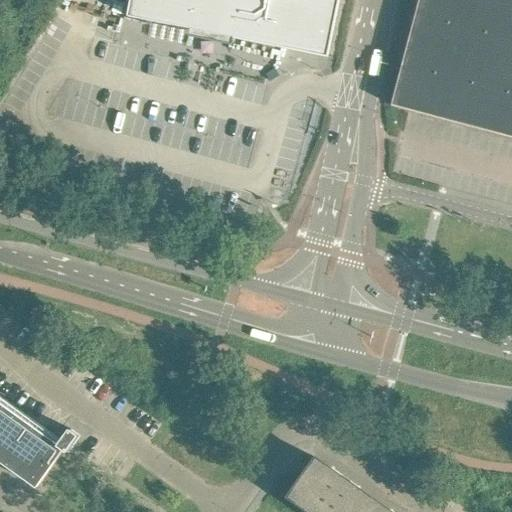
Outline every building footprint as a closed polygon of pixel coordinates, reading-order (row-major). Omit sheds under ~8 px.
[(130,0),(127,16),(328,57),(328,56),(339,0),(130,0)] [(511,137),(511,0),(418,0),(391,105),(511,137)] [(0,457),(39,486),(65,450),(69,453),(81,436),(71,429),(60,445),(0,402),(0,457)] [(308,511),(366,511),(375,500),(350,482),(351,481),(342,474),(341,475),(316,457),(287,497),(308,511)] [(392,511),(375,500),(366,511),(392,511)]
